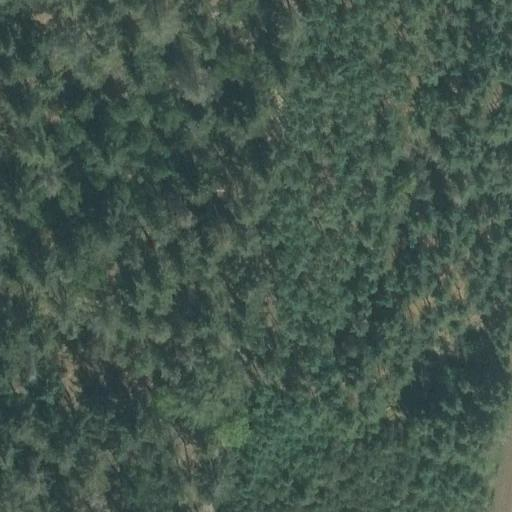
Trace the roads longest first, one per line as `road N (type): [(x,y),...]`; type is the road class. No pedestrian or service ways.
road 1 (track): [(273,0),(185,511)]
road 2 (track): [(0,351),(209,373)]
